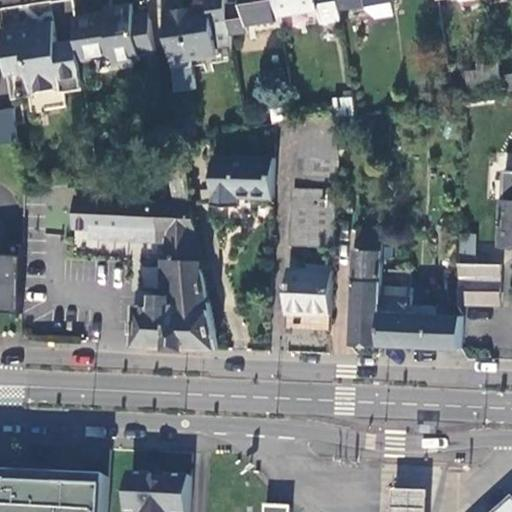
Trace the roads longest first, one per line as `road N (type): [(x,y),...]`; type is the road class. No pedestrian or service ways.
road 1 (secondary): [(0,413),(395,443),(511,439)]
road 2 (secondary): [(511,379),(0,361)]
